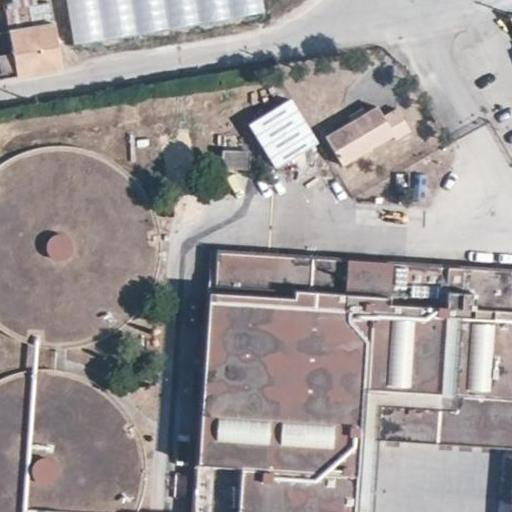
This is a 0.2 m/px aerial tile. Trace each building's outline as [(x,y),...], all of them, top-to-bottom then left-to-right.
[(65,0),(72,46),(265,18),(261,0),(65,0)] [(61,69),(48,1),(5,8),(8,30),(0,31),(0,56),(4,78),(61,69)] [(415,133),(400,109),(384,118),(377,107),(325,138),(343,168),(395,137),(399,143),(415,133)] [(251,171),(252,151),(222,150),(221,170),(251,171)] [(511,269),(211,252),(195,511),(375,511),(379,442),(511,449),(511,269)]
